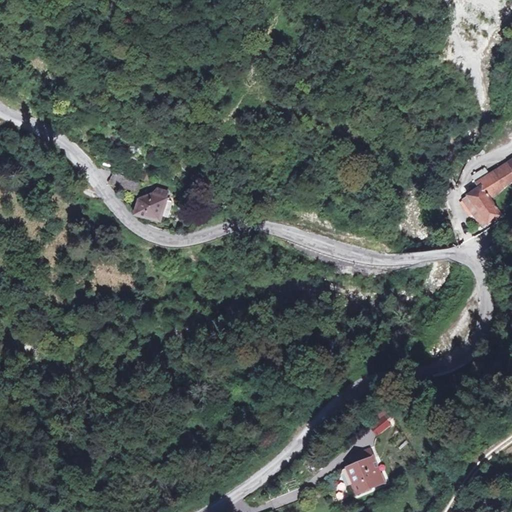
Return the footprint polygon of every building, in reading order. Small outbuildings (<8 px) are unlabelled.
[(145,146),(131,146),(131,155),(144,156),(145,146)] [(511,152),(456,185),(463,197),(483,232),(504,220),(492,200),(511,188),(511,152)] [(112,171),(109,182),(136,191),(140,181),(112,171)] [(184,219),(188,184),(176,182),(148,179),(144,214),(184,219)] [(385,484),(375,455),(344,467),(354,495),(385,484)]
